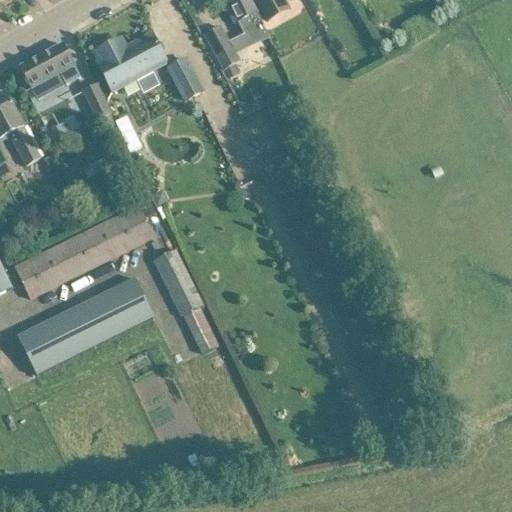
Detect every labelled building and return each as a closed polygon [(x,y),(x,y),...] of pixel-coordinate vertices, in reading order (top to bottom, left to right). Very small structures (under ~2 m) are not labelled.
[(249,0),(223,0),(250,48),(269,38),(249,0)] [(256,0),(269,24),(289,13),(281,0),(256,0)] [(220,30),(203,38),(223,72),(240,64),(220,30)] [(166,66),(157,48),(158,48),(156,44),(155,45),(151,37),(116,56),(111,47),(95,56),(99,65),(98,66),(113,94),(136,82),(141,92),(144,93),(156,86),(157,83),(152,74),(166,66)] [(80,79),(63,48),(20,71),(31,91),(60,75),(66,87),(80,79)] [(185,105),(203,96),(185,61),(166,70),(185,105)] [(97,124),(111,117),(95,88),(82,95),(97,124)] [(441,426),(289,95),(265,107),(288,156),(259,170),(392,448),(441,426)] [(40,160),(15,113),(5,96),(0,98),(0,141),(8,137),(25,168),(40,160)] [(142,100),(129,105),(142,136),(154,131),(142,100)] [(67,125),(56,130),(62,141),(73,135),(67,125)] [(13,271),(30,304),(153,241),(144,222),(155,217),(148,203),(13,271)] [(170,255),(152,265),(202,359),(220,349),(201,312),(206,309),(176,252),(170,255)] [(0,296),(12,291),(0,265),(0,296)] [(136,281),(17,339),(36,379),(155,320),(136,281)] [(87,495),(72,502),(75,511),(91,511),(94,511),(87,495)]
